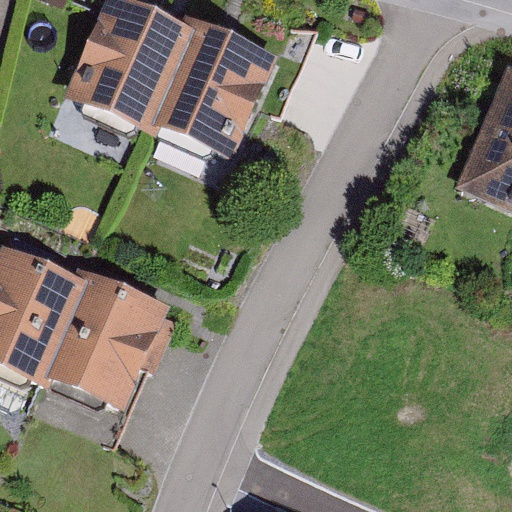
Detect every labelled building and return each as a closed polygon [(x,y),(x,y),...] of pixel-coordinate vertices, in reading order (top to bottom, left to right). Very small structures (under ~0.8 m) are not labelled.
[(137,166),(184,63),(101,27),(54,132),(137,166)] [(262,88),(188,54),(142,157),(216,190),(262,88)] [(511,209),(511,74),(508,73),(460,187),(511,209)] [(0,377),(38,394),(80,290),(0,256),(0,377)] [(160,331),(164,321),(87,289),(44,392),(121,423),(138,382),(155,389),(177,337),(160,331)]
